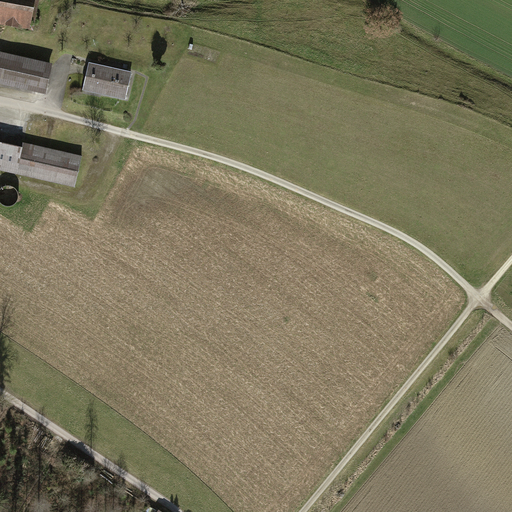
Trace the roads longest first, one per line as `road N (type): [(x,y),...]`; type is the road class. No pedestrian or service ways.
road 1 (track): [(56,115),(241,167),(397,234),(511,328)]
road 2 (track): [(511,264),(303,511)]
road 3 (residential): [(0,393),(174,511)]
